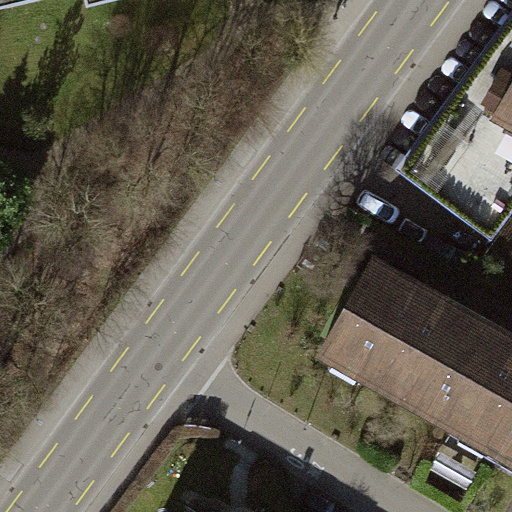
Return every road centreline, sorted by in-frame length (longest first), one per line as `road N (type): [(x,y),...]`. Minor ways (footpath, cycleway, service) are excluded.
road 1 (secondary): [(160,357),(414,0)]
road 2 (residential): [(160,357),(408,511)]
road 3 (secondary): [(44,511),(160,357)]
